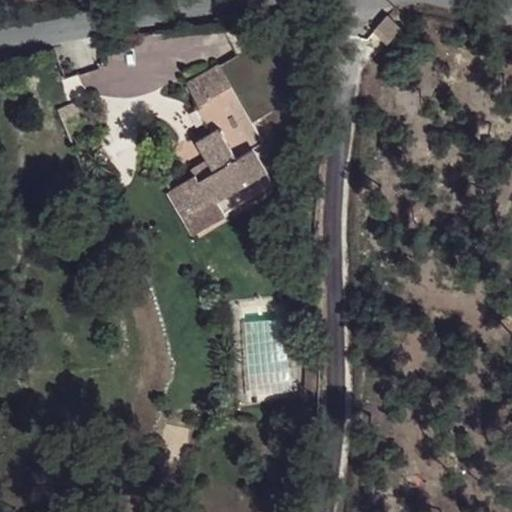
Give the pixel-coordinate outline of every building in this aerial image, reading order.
[(344,0),(346,14),(358,12),(356,0),(344,0)] [(224,74),(193,88),(198,95),(229,81),(224,74)] [(229,81),(198,95),(206,109),(217,106),(236,93),(229,81)] [(206,109),(201,113),(207,123),(220,116),(217,106),(206,109)] [(255,109),(220,129),(223,132),(243,163),(259,156),(271,147),(255,109)] [(194,180),(185,185),(206,227),(226,218),(221,209),(247,192),(251,198),(276,185),(259,156),(243,163),(223,132),(200,145),(217,175),(199,186),(194,180)] [(185,185),(175,191),(198,232),(206,227),(185,185)] [(247,192),(221,209),(226,218),(254,204),(251,198),(247,192)] [(310,397),(326,397),(327,359),(311,358),(310,397)]
